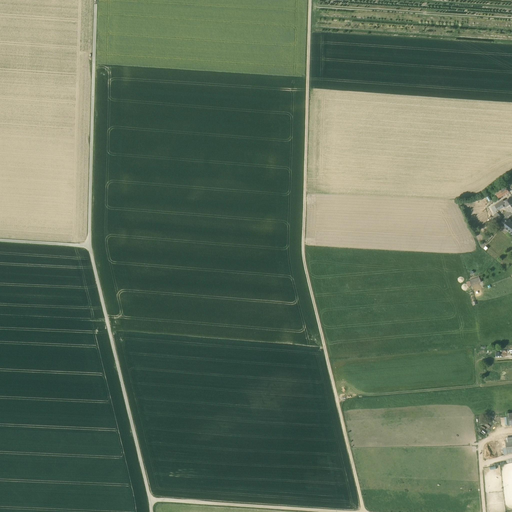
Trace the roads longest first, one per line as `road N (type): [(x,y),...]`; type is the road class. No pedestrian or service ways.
road 1 (track): [(95,0),(88,246),(151,511)]
road 2 (track): [(363,511),(303,258),(310,0)]
road 3 (track): [(150,499),(338,511)]
